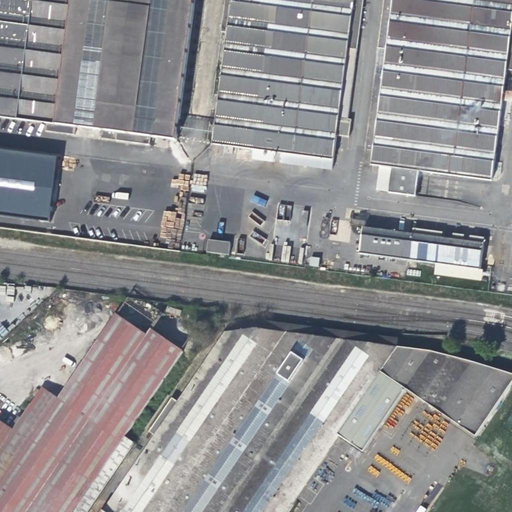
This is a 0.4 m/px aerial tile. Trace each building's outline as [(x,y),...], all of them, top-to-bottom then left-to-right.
[(176,142),(194,0),(0,0),(0,117),(75,128),(73,136),(149,146),(150,138),(176,142)] [(511,0),(224,0),(220,34),(227,35),(212,146),(274,154),(273,165),(330,174),(336,132),(346,134),(363,0),(388,0),(379,63),(386,64),(371,179),(392,182),(389,197),(416,201),(419,186),(489,196),(506,74),(511,74),(511,0)] [(0,214),(47,221),(56,158),(0,150),(0,214)] [(479,271),(483,243),(364,228),(360,255),(479,271)] [(230,255),(232,244),(210,241),(209,252),(230,255)] [(320,268),(322,259),(312,258),(311,266),(320,268)] [(106,311),(108,299),(97,298),(95,309),(106,311)] [(284,511),(300,490),(325,452),(339,434),(365,451),(403,399),(471,445),(511,388),(511,383),(430,359),(395,354),(398,351),(257,329),(227,333),(119,486),(102,511),(284,511)] [(101,338),(98,341),(128,361),(147,336),(138,330),(132,331),(126,332),(120,333),(114,335),(108,336),(102,338),(101,338)] [(150,331),(147,336),(128,361),(98,341),(57,400),(42,390),(13,431),(0,450),(0,511),(71,511),(72,511),(73,511),(87,511),(134,445),(123,438),(183,353),(150,331)] [(0,450),(13,431),(0,421),(0,450)]
